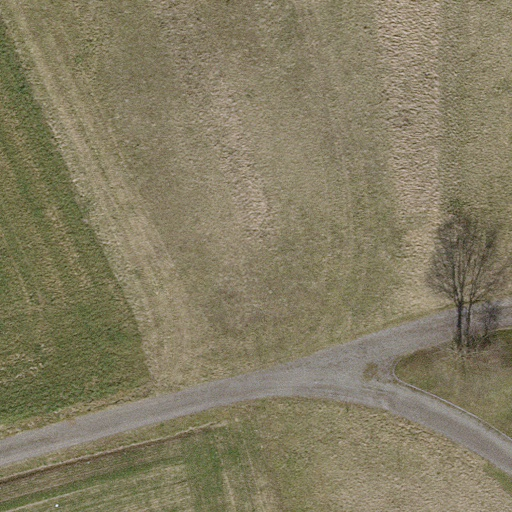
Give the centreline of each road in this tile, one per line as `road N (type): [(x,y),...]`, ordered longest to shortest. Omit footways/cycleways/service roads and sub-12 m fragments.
road 1 (track): [(0,455),(511,313)]
road 2 (track): [(288,376),(424,409),(511,471)]
